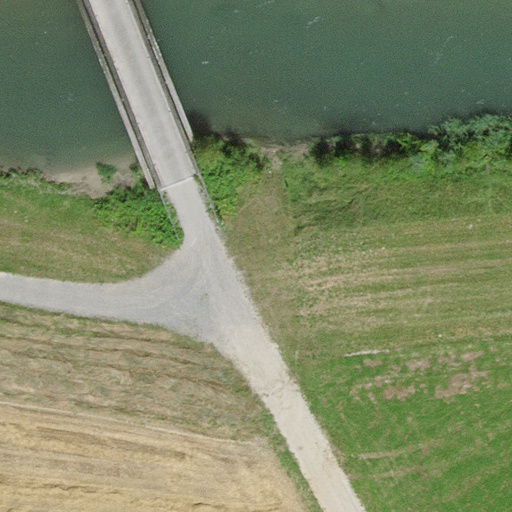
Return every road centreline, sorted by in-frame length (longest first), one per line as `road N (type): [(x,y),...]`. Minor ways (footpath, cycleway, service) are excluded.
road 1 (track): [(249,330),(178,189),(99,0)]
road 2 (track): [(249,330),(0,285)]
road 3 (track): [(341,511),(249,330)]
